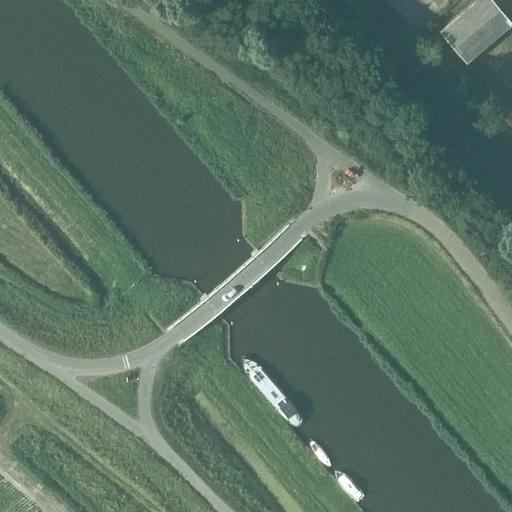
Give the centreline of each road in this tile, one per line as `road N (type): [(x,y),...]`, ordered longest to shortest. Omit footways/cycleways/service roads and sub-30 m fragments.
road 1 (unclassified): [(511,323),(442,233),(402,203),(334,202),(293,228)]
road 2 (unclassified): [(149,356),(293,228)]
road 3 (unclassified): [(49,363),(152,439)]
